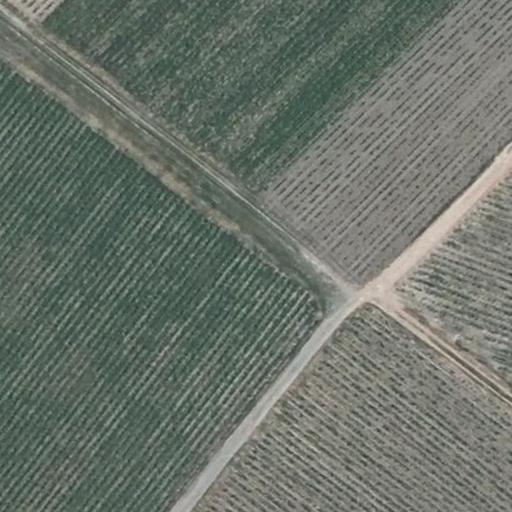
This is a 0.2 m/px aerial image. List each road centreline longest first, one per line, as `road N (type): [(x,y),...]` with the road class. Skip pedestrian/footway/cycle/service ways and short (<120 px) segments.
road 1 (track): [(356,296),(0,12)]
road 2 (track): [(356,296),(177,511)]
road 3 (track): [(511,153),(356,296)]
road 4 (track): [(371,289),(511,400)]
